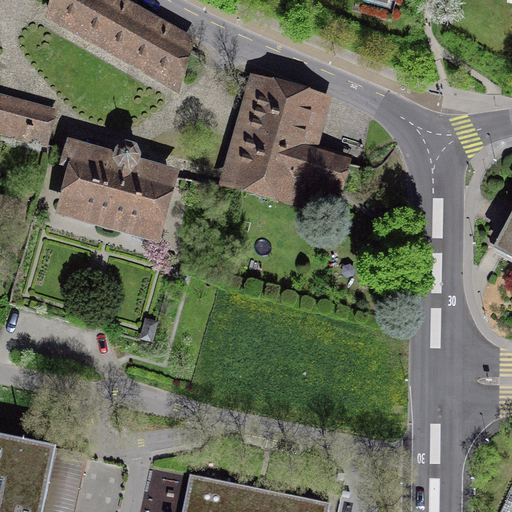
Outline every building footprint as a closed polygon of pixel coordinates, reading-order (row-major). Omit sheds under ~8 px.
[(143,69),(178,89),(189,49),(131,18),(99,0),(53,0),(49,16),(124,58),(126,54),(145,65),(143,69)] [(231,182),(293,200),(300,177),(337,188),(344,162),(342,161),(340,166),(306,156),(320,103),(258,86),(231,182)] [(0,133),(42,145),(50,112),(0,99),(0,133)] [(64,210),(154,235),(170,179),(134,169),(138,158),(134,150),(126,147),(118,152),(115,163),(67,150),(63,166),(75,169),(64,210)] [(398,275),(382,275),(382,295),(397,296),(398,275)] [(42,511),(56,447),(0,435),(0,511),(42,511)] [(74,511),(86,454),(56,447),(42,511),(74,511)] [(328,511),(331,503),(190,475),(182,511),(328,511)]
